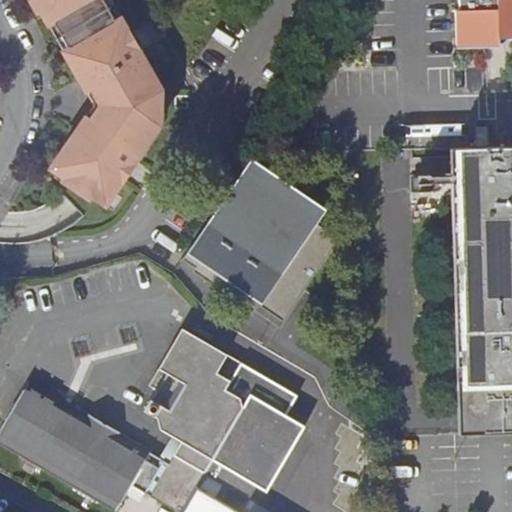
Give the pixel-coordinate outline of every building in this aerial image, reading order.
[(32,0),(40,13),(44,10),(38,0),(32,0)] [(38,0),(44,10),(40,13),(49,28),(53,26),(68,51),(63,54),(78,80),(98,69),(106,82),(91,90),(101,108),(91,122),(104,132),(95,144),(77,130),(59,158),(65,162),(57,175),(101,204),(108,193),(113,195),(148,144),(143,140),(154,124),(155,94),(144,76),(150,73),(120,20),(115,23),(100,0),(38,0)] [(511,0),(455,0),(456,12),(452,12),(454,47),(483,46),(484,40),(511,38),(511,0)] [(53,26),(49,28),(63,54),(68,51),(53,26)] [(92,106),(77,130),(95,144),(104,132),(91,122),(101,108),(91,90),(106,82),(98,69),(78,80),(92,106)] [(476,130),(477,149),(488,149),(488,129),(476,130)] [(477,149),(452,149),(462,438),(511,435),(511,148),(488,149),(477,149)] [(65,162),(59,158),(50,171),(57,175),(65,162)] [(324,212),(252,161),(183,259),(196,268),(193,271),(253,313),(259,305),(283,323),(340,241),(316,223),(324,212)] [(150,449),(27,377),(0,423),(0,443),(114,511),(130,484),(176,511),(180,511),(242,407),(238,395),(225,387),(240,360),(179,326),(146,384),(154,388),(142,409),(154,416),(158,427),(170,435),(179,440),(167,462),(157,457),(149,452),(150,449)] [(339,429),(324,511),(353,511),(366,434),(339,429)] [(170,435),(157,457),(167,462),(179,440),(170,435)]
